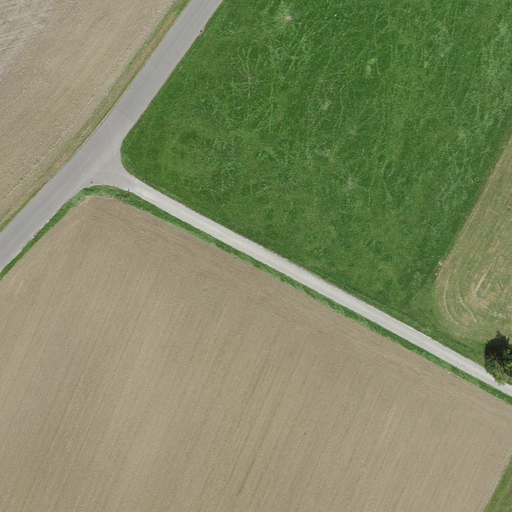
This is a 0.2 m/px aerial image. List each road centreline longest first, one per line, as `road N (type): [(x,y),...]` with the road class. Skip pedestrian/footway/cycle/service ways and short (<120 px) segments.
road 1 (track): [(83,163),(511,385)]
road 2 (unclassified): [(207,0),(83,163),(0,252)]
